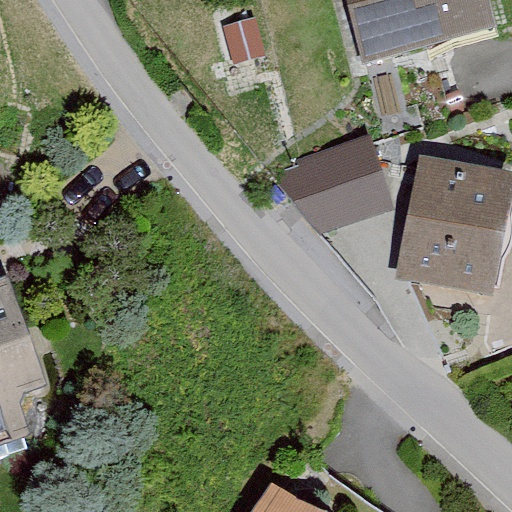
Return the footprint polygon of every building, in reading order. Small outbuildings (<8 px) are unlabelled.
[(352,0),(367,67),(448,49),(511,35),(511,17),(508,0),(352,0)] [(322,231),(391,199),(379,159),(294,202),(322,231)] [(511,267),(511,183),(434,169),(411,287),(505,304),(511,267)] [(7,280),(0,282),(0,472),(33,461),(16,412),(49,400),(7,280)] [(292,511),(278,502),(271,511),(292,511)]
